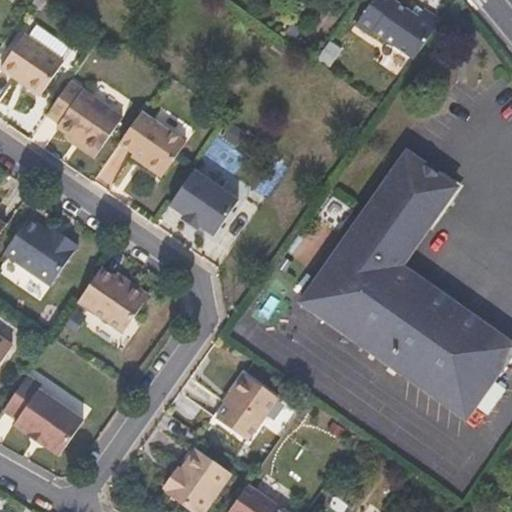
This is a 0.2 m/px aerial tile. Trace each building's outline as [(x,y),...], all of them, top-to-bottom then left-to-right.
[(415,60),(441,22),(425,10),(419,18),(396,3),(398,0),(375,0),(358,27),(374,37),(377,34),(415,60)] [(64,62),(24,36),(1,70),(40,96),(64,62)] [(92,159),(97,152),(120,117),(69,82),(46,116),(58,123),(55,128),(70,139),(68,143),(92,159)] [(162,176),(183,142),(139,111),(118,141),(145,159),(142,164),(162,176)] [(511,353),(511,347),(401,271),(457,190),(406,155),(299,308),(465,422),(511,353)] [(214,235),(238,200),(192,169),(167,204),(214,235)] [(54,285),(81,244),(65,232),(63,236),(32,216),(7,253),(54,285)] [(0,241),(10,227),(0,220),(0,241)] [(128,331),(153,294),(129,279),(126,282),(104,267),(81,300),(128,331)] [(0,371),(17,347),(0,334),(0,371)] [(64,454),(88,418),(44,388),(47,385),(30,374),(7,409),(23,419),(20,424),(64,454)] [(246,445),(277,401),(241,375),(226,398),(230,401),(215,423),(246,445)] [(183,511),(204,511),(228,477),(194,454),(180,474),(175,471),(160,491),(164,494),(162,498),(183,511)] [(284,511),(247,487),(228,511),(284,511)]
